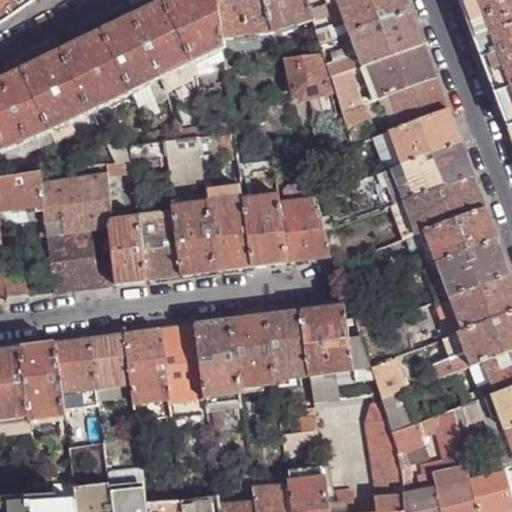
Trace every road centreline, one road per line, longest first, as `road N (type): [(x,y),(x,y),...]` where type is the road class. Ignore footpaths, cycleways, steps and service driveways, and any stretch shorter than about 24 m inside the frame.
road 1 (residential): [(0,326),(327,282)]
road 2 (residential): [(431,0),(511,210)]
road 3 (residential): [(0,53),(115,0)]
